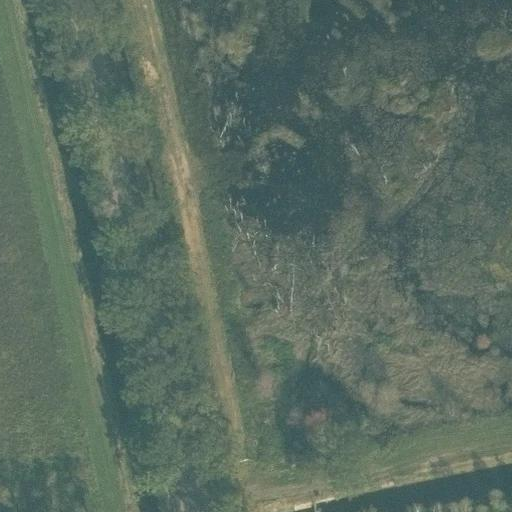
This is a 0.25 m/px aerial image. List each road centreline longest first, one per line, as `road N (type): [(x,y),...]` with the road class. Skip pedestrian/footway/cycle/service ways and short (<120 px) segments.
road 1 (unclassified): [(204,511),(80,0)]
road 2 (track): [(511,461),(287,511)]
